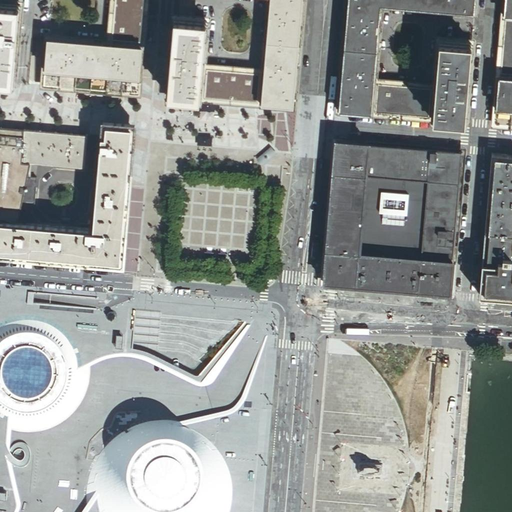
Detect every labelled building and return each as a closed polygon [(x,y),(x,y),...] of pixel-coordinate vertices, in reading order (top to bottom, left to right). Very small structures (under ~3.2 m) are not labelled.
[(114,0),(112,34),(144,36),(147,0),(114,0)] [(303,0),(270,0),(264,73),(262,105),(294,108),(296,84),(303,0)] [(349,0),(340,111),(373,114),(375,83),(382,5),(474,13),(475,0),(349,0)] [(0,2),(0,82),(15,84),(21,4),(0,2)] [(511,16),(504,16),(503,25),(511,25),(511,16)] [(169,97),(202,99),(204,68),(208,20),(175,17),(169,97)] [(511,25),(503,25),(500,67),(511,67),(511,25)] [(111,43),(144,45),(144,36),(112,34),(111,43)] [(45,79),(140,86),(144,45),(111,43),(49,38),(45,79)] [(465,122),(472,43),(439,40),(435,88),(433,119),(465,122)] [(511,67),(500,67),(499,76),(511,77),(511,67)] [(204,68),(202,99),(212,100),(262,105),(264,73),(204,68)] [(511,77),(499,76),(495,117),(511,118),(511,77)] [(140,94),(140,86),(45,79),(45,86),(140,94)] [(375,83),(373,114),(433,119),(435,88),(375,83)] [(495,125),(511,126),(511,118),(495,117),(495,125)] [(0,254),(15,256),(62,260),(125,265),(137,125),(105,122),(96,230),(28,224),(20,223),(0,221),(0,254)] [(0,160),(32,164),(87,168),(90,135),(0,127),(0,160)] [(463,152),(337,142),(332,198),(327,268),(325,283),(384,288),(451,293),(463,152)] [(277,153),(272,147),(257,159),(263,166),(277,153)] [(511,235),(511,156),(492,155),(485,233),(511,235)] [(32,164),(0,160),(0,221),(20,223),(23,209),(29,178),(32,164)] [(38,178),(29,178),(23,209),(29,210),(36,211),(38,178)] [(29,210),(23,209),(20,223),(28,224),(29,210)] [(511,235),(485,233),(480,296),(511,298),(511,235)] [(0,413),(0,414),(13,420),(11,432),(20,434),(33,434),(46,432),(61,425),(71,417),(80,406),(85,397),(89,387),(90,377),(94,375),(78,374),(78,364),(72,347),(67,340),(59,331),(45,324),(28,321),(14,323),(6,326),(0,329),(0,413)] [(210,442),(200,433),(189,428),(172,425),(178,423),(162,422),(146,424),(132,428),(117,437),(105,448),(104,450),(100,456),(93,468),(88,484),(87,507),(97,491),(98,504),(100,511),(230,511),(233,506),(234,497),(233,480),(229,467),(220,452),(210,442)]
